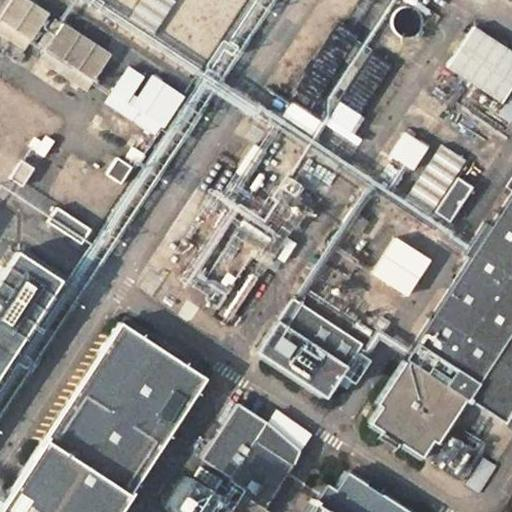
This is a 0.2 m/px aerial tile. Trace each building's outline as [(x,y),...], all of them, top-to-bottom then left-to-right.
[(342,26),(299,93),(315,103),(358,36),(342,26)] [(293,104),(284,118),(317,140),(326,126),(293,104)] [(330,118),(326,126),(359,149),(363,142),(330,118)] [(263,157),(248,179),(259,187),(275,165),(263,157)] [(287,179),(280,192),(293,200),(300,187),(287,179)] [(511,209),(374,422),(433,460),(474,397),(511,421),(511,209)] [(0,244),(0,350),(51,278),(0,244)] [(251,274),(225,314),(233,321),(260,281),(251,274)] [(293,300),(262,347),(331,394),(363,347),(293,300)] [(0,511),(102,511),(191,377),(115,325),(0,495),(0,511)] [(246,488),(231,511),(267,511),(265,510),(294,464),(255,438),(266,421),(236,401),(200,458),(246,488)] [(321,502),(314,511),(409,511),(347,472),(336,490),(327,484),(317,500),(321,502)]
